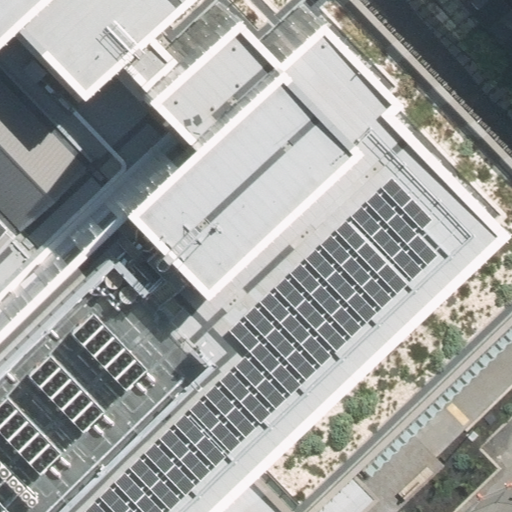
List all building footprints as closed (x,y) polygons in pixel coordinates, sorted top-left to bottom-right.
[(108,49),(135,23),(158,0),(0,0),(0,14),(68,86),(108,49)] [(359,511),(376,496),(343,460),(511,302),(511,159),(359,0),(158,0),(135,23),(162,51),(214,3),(253,43),(296,2),(372,82),(362,92),(474,207),(155,511),(359,511)] [(511,0),(430,0),(511,83),(511,0)] [(162,51),(135,23),(108,49),(176,120),(0,286),(0,511),(155,511),(474,207),(362,92),(372,82),(296,2),(253,43),(214,3),(162,51)] [(0,286),(176,120),(108,49),(68,86),(0,14),(0,286)]
